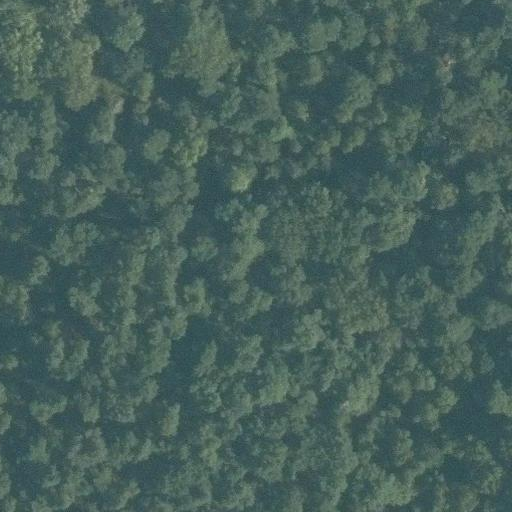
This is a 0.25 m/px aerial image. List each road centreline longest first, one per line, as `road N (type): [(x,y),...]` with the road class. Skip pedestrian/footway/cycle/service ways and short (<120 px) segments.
road 1 (unknown): [(421,0),(447,69),(443,110),(382,158),(314,229),(268,324),(223,467),(175,511)]
road 2 (track): [(0,29),(156,100),(229,150),(314,229)]
road 3 (track): [(333,208),(511,418)]
